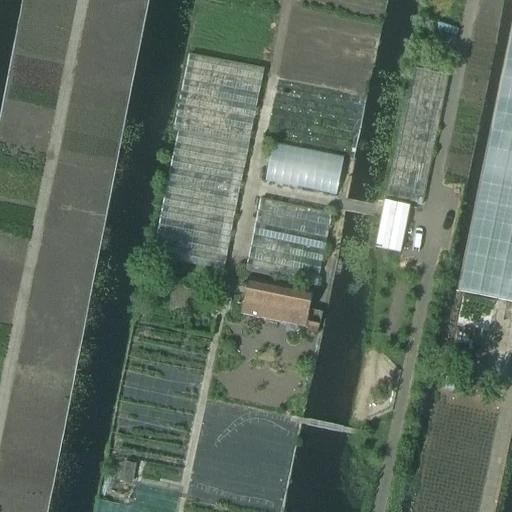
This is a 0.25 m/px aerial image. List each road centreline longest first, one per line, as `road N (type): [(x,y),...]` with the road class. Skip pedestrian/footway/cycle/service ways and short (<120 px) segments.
road 1 (track): [(178,511),(287,0)]
road 2 (track): [(369,511),(472,0)]
